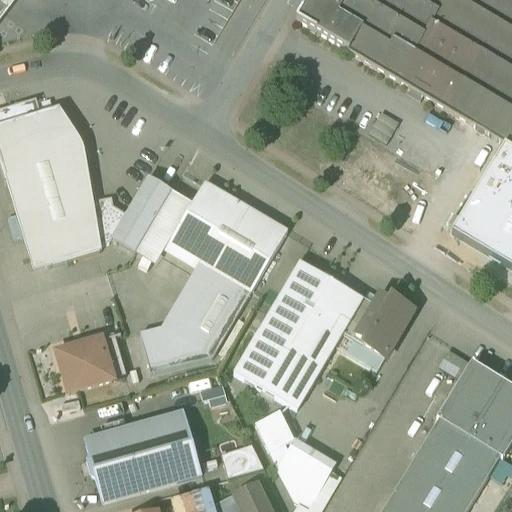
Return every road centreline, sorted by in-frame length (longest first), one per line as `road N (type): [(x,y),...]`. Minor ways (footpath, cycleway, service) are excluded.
road 1 (residential): [(204,136),(511,337)]
road 2 (residential): [(0,82),(41,69),(105,73),(204,136)]
road 3 (tertiary): [(0,357),(44,511)]
road 4 (residential): [(204,136),(285,0)]
